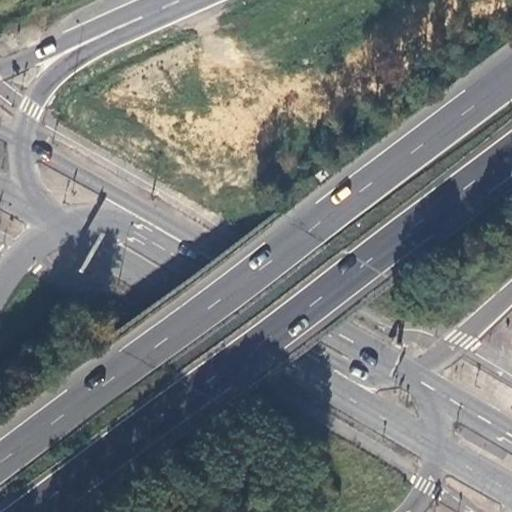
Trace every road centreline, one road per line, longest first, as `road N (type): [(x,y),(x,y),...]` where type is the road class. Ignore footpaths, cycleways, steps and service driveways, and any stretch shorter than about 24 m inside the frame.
road 1 (trunk): [(511,76),(0,462)]
road 2 (trunk): [(27,511),(511,151)]
road 3 (secondary): [(120,259),(444,452)]
road 4 (secondary): [(336,328),(146,205),(22,140)]
road 5 (trunk): [(120,259),(360,372),(405,375)]
road 6 (trunk): [(336,328),(122,219),(99,214),(54,222)]
road 7 (trunk): [(168,5),(65,65),(40,90),(22,140)]
road 8 (trunk): [(168,5),(0,70)]
road 9 (trunk): [(405,375),(511,295)]
road 10 (secondary): [(511,438),(405,375)]
